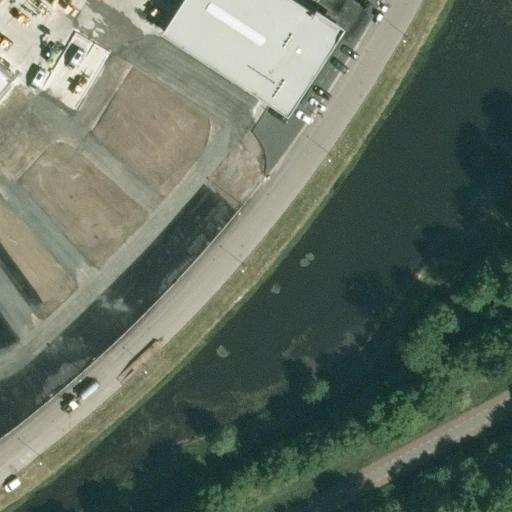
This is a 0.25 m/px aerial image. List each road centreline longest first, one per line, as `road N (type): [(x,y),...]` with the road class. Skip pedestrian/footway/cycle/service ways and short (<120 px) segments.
road 1 (unclassified): [(405,0),(288,180),(168,331),(0,467)]
road 2 (tertiary): [(328,511),(511,414)]
